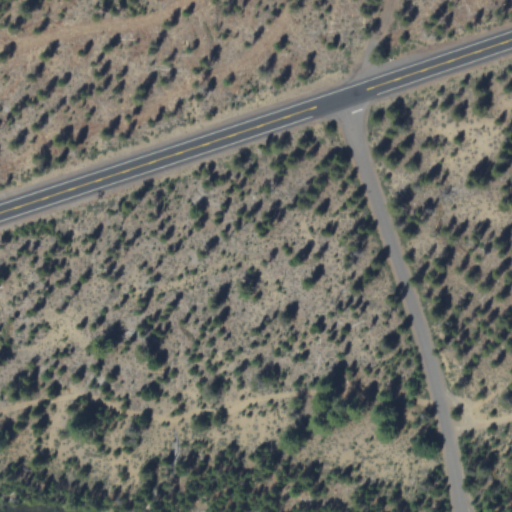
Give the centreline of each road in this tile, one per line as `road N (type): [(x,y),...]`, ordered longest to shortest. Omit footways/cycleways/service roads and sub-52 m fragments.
road 1 (secondary): [(0,214),(511,40)]
road 2 (residential): [(461,511),(421,339),(343,99)]
